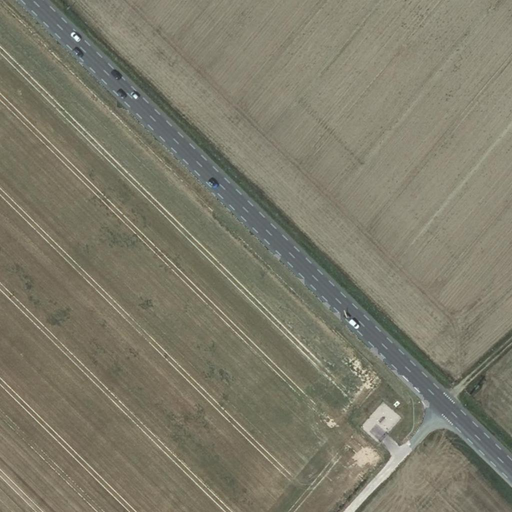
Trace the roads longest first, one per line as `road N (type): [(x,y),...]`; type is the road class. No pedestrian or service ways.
road 1 (secondary): [(27,0),(444,410)]
road 2 (unclassified): [(444,410),(350,511)]
